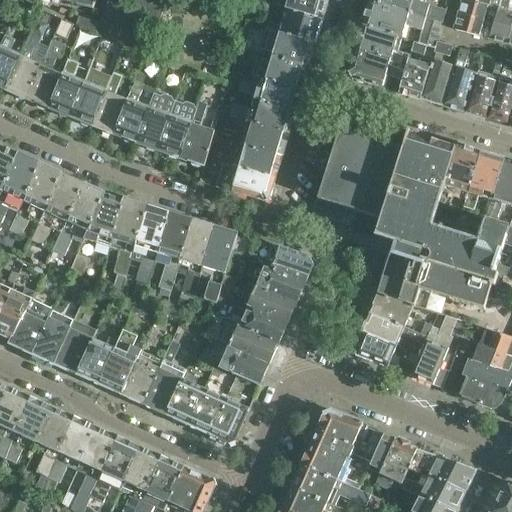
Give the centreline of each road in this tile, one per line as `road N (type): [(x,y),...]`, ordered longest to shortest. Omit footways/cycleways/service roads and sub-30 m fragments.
road 1 (residential): [(323,91),(283,226),(130,178),(0,120)]
road 2 (residential): [(0,363),(244,482)]
road 3 (residential): [(507,454),(297,373)]
road 4 (residential): [(511,146),(323,91)]
road 5 (residential): [(244,482),(297,373)]
